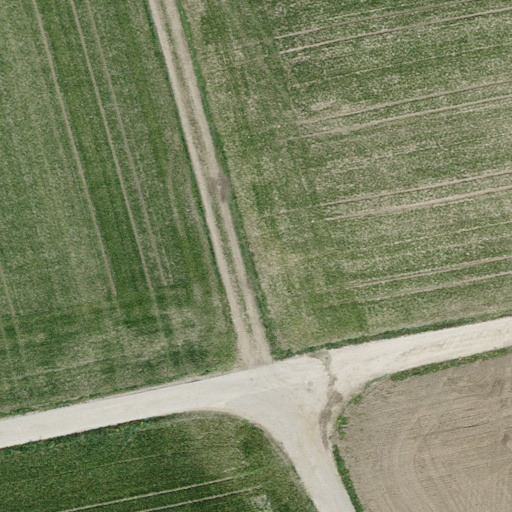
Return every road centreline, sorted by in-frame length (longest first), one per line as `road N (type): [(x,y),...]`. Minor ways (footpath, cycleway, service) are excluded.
road 1 (track): [(260,389),(152,0)]
road 2 (track): [(260,389),(0,441)]
road 3 (track): [(260,389),(511,338)]
